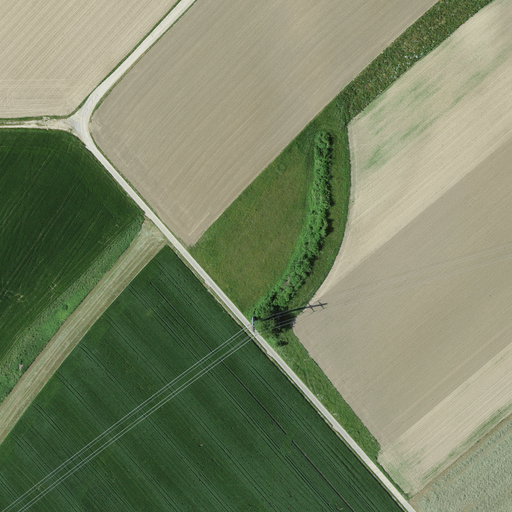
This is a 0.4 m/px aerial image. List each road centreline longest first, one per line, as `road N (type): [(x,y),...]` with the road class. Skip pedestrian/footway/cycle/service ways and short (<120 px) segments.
road 1 (track): [(79,119),(88,147),(409,511)]
road 2 (track): [(182,0),(79,119)]
